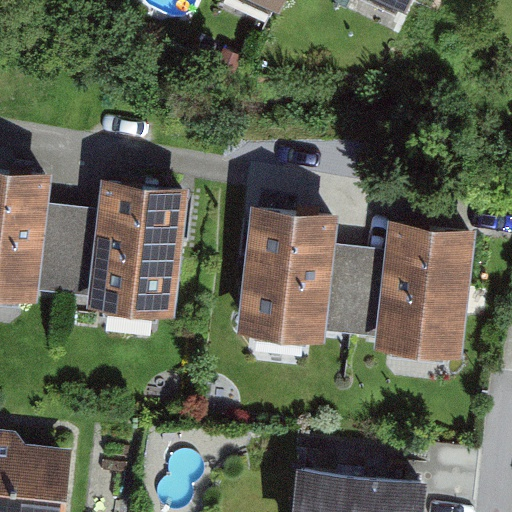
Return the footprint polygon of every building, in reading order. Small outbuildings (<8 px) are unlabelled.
[(284,0),(252,0),(279,12),(284,0)] [(410,0),(382,0),(406,11),(410,0)] [(58,168),(0,161),(0,296),(40,301),(41,286),(91,292),(89,304),(176,314),(192,185),(97,174),(94,204),(55,199),(58,168)] [(344,214),(250,203),(235,330),(324,340),(326,328),(372,333),(370,347),(463,357),(478,227),(391,217),(387,247),(341,242),(344,214)] [(23,427),(0,423),(0,511),(65,511),(74,445),(22,438),(23,427)] [(427,511),(432,479),(299,463),(293,511),(427,511)]
